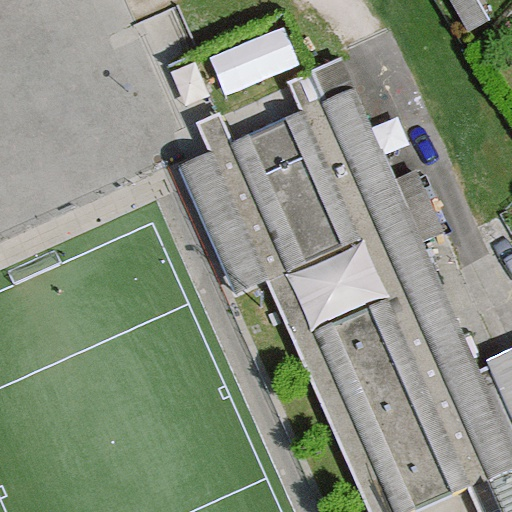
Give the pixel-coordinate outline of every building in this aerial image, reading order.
[(291,86),(306,117),(310,126),(331,116),(327,107),(321,94),(313,76),(291,86)] [(399,187),(358,95),(327,107),(331,116),(310,126),(306,117),(235,150),(290,273),(363,240),(358,231),(379,221),(415,302),(395,312),(391,302),(318,335),(397,511),(419,511),(474,490),(469,480),(491,470),(495,480),(511,471),(511,443),(481,373),(439,279),(424,243),(399,187)] [(372,511),(397,511),(318,335),(290,273),(235,150),(220,117),(198,127),(212,156),(268,282),(372,511)] [(268,282),(212,156),(179,170),(235,297),(268,282)] [(420,178),(399,187),(424,243),(445,234),(420,178)] [(358,231),(363,240),(391,302),(395,312),(415,302),(379,221),(358,231)] [(489,370),(481,373),(511,443),(511,354),(487,366),(489,370)] [(469,480),(474,490),(483,511),(509,511),(495,480),(491,470),(469,480)]
